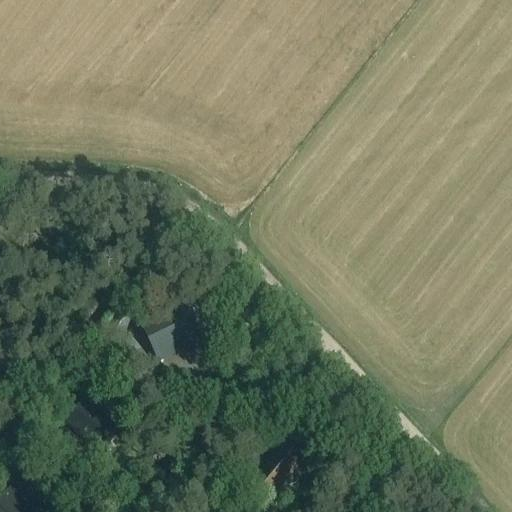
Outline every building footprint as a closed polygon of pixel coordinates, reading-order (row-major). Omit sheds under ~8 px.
[(173,373),(203,336),(178,316),(148,353),(173,373)] [(16,334),(0,336),(0,357),(19,354),(16,334)] [(100,452),(118,431),(85,405),(68,426),(100,452)] [(295,485),(300,478),(300,474),(296,471),(305,460),(286,444),(252,485),(272,501),(286,483),(290,486),(295,485)] [(19,455),(7,470),(16,478),(28,463),(19,455)] [(30,511),(19,503),(22,499),(12,491),(0,506),(0,511),(30,511)]
